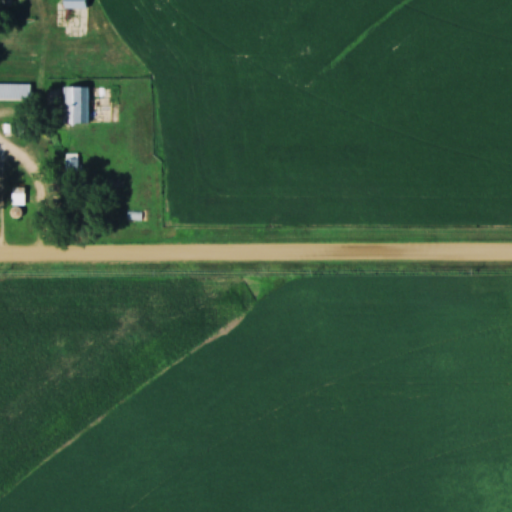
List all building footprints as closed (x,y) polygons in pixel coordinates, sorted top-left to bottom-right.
[(87,9),(86,0),(65,0),(66,9),(87,9)] [(0,83),(0,99),(30,99),(30,83),(0,83)] [(65,87),(65,125),(90,125),(90,87),(65,87)] [(66,174),(79,174),(79,154),(66,154),(66,174)] [(23,204),(22,188),(14,189),(14,205),(23,204)]
